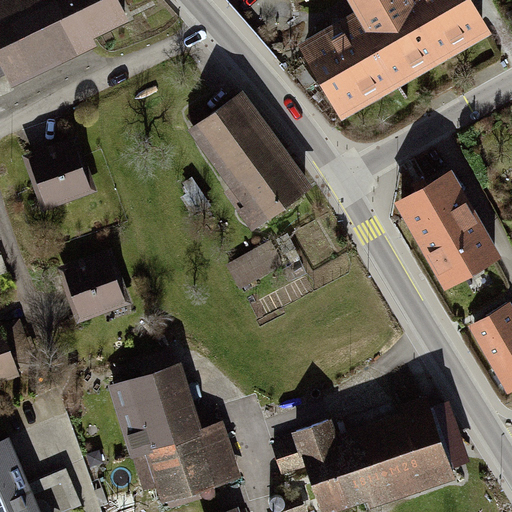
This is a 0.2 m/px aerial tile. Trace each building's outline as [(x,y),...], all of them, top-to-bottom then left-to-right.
[(89,33),(124,16),(116,0),(0,0),(0,68),(8,85),(94,44),(89,33)] [(447,65),(410,0),(346,0),(345,1),(354,17),(301,47),(343,123),(447,65)] [(471,0),(410,0),(447,65),(493,39),(471,0)] [(250,226),(309,184),(238,87),(184,126),(229,186),(223,190),(250,226)] [(40,205),(87,188),(68,135),(21,152),(40,205)] [(447,287),(498,257),(448,174),(397,204),(447,287)] [(268,241),(222,265),(234,288),(280,264),(268,241)] [(123,298),(103,245),(55,263),(75,316),(123,298)] [(511,389),(511,308),(509,303),(466,326),(504,394),(511,389)] [(0,376),(15,371),(0,327),(0,376)] [(238,473),(220,416),(197,423),(176,357),(108,378),(141,482),(154,478),(160,497),(238,473)] [(375,507),(453,478),(423,396),(400,405),(402,411),(333,436),(327,419),(291,432),(320,511),(334,511),(372,498),(375,507)] [(39,511),(9,442),(0,445),(0,511),(39,511)]
